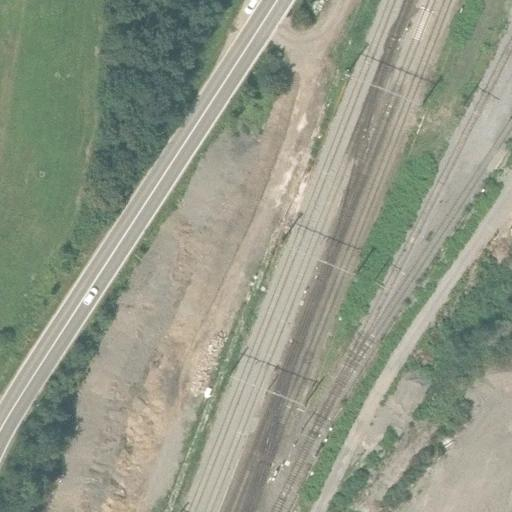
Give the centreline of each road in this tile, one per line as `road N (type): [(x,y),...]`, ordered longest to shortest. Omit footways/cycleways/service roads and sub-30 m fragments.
road 1 (secondary): [(277,0),(0,428)]
road 2 (track): [(314,511),(411,337),(511,197)]
